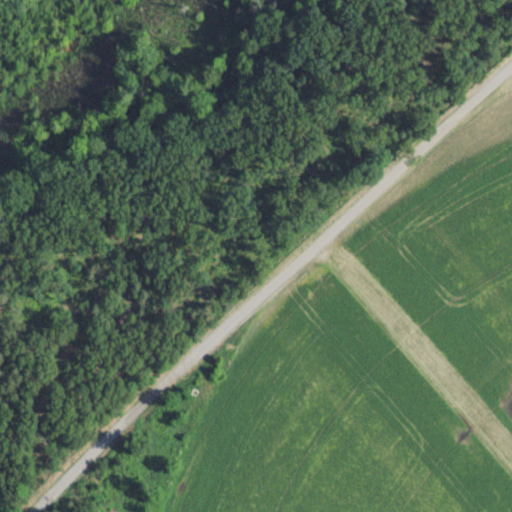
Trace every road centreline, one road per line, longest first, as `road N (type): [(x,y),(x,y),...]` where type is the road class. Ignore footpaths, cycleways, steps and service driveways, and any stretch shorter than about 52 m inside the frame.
road 1 (residential): [(208,366),(511,61)]
road 2 (residential): [(208,366),(102,437),(28,511)]
